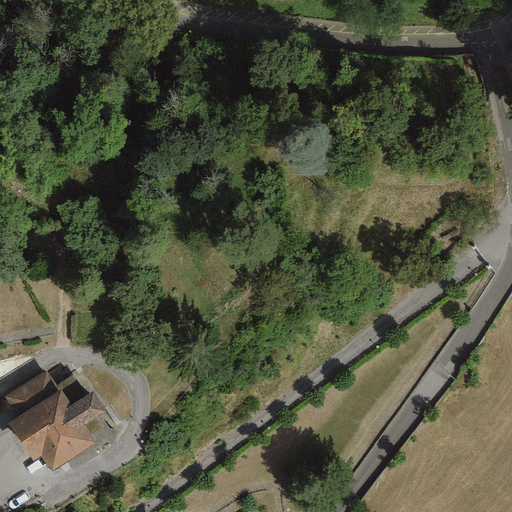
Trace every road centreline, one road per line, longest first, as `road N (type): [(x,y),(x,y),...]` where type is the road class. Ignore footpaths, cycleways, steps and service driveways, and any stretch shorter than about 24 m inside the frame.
road 1 (unclassified): [(127,0),(404,44),(482,40)]
road 2 (unclassified): [(511,263),(348,511)]
road 3 (unclassified): [(482,40),(511,169)]
